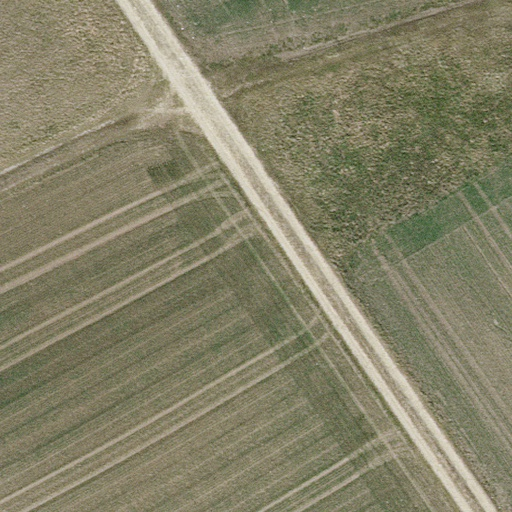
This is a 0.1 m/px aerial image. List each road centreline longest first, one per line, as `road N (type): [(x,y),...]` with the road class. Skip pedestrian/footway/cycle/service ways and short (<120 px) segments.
road 1 (track): [(486,511),(133,0)]
road 2 (track): [(497,0),(199,94),(0,182)]
